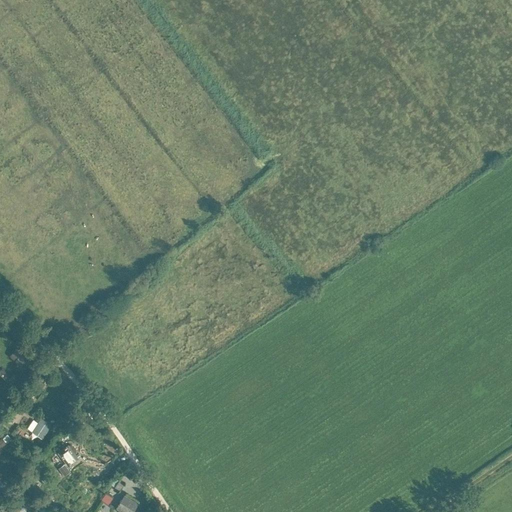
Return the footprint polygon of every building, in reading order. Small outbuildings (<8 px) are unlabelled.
[(28,358),(18,347),(9,356),(15,362),(12,365),(20,374),(34,361),(29,357),(28,358)] [(12,383),(18,378),(13,373),(8,378),(12,383)] [(32,432),(42,438),(51,425),(41,419),(32,432)] [(69,466),(79,459),(75,453),(76,451),(76,449),(75,446),(73,445),(71,444),(69,445),(59,452),(69,466)] [(59,468),(65,475),(70,471),(64,464),(59,468)] [(115,487),(120,490),(124,483),(119,480),(115,487)] [(105,492),(102,499),(109,503),(113,495),(105,492)] [(8,511),(18,511),(22,505),(31,510),(35,502),(18,493),(8,511)] [(117,508),(123,511),(132,511),(138,503),(124,495),(117,508)]
